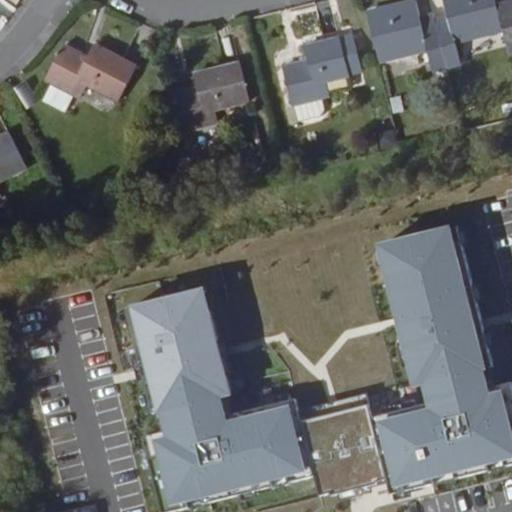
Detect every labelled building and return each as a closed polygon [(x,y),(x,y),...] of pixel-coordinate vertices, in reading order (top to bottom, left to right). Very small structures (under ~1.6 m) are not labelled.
[(501,9),(498,0),(446,0),(453,28),(440,31),(450,70),(463,67),(457,45),(507,33),(501,9)] [(450,70),(440,31),(426,34),(422,19),(418,4),(370,16),(382,64),(430,52),(436,73),(450,70)] [(511,6),(501,9),(507,33),(511,55),(511,6)] [(440,31),(436,16),(422,19),(426,34),(440,31)] [(352,77),(342,39),(308,47),(311,62),(286,68),(295,106),(323,100),(330,98),(327,83),(352,77)] [(64,47),(46,81),(81,100),(88,86),(118,102),(135,65),(95,45),(88,59),(64,47)] [(175,96),(185,134),(224,125),(221,110),(252,102),(243,64),(198,74),(202,89),(175,96)] [(322,118),(325,111),(323,100),(295,106),(299,124),(322,118)] [(395,128),(376,134),(382,151),(401,145),(395,128)] [(0,199),(3,198),(0,192),(0,184),(29,169),(11,135),(0,140),(0,199)] [(485,390),(450,234),(375,244),(415,412),(372,423),(368,409),(299,426),(294,404),(235,416),(204,290),(124,310),(158,437),(143,438),(160,511),(164,511),(311,480),(318,499),(389,483),(390,493),(511,464),(511,454),(497,389),(485,390)]
